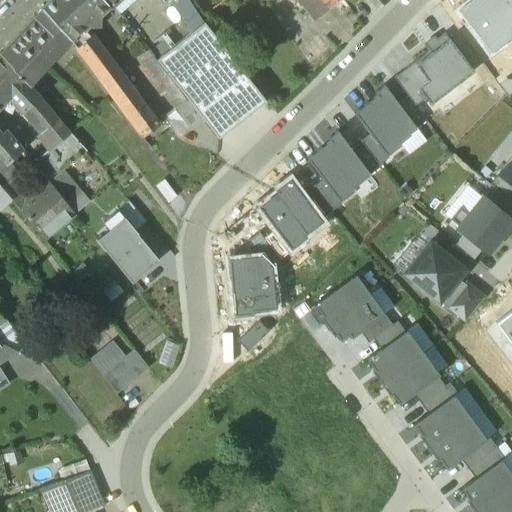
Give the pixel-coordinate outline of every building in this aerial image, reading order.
[(105,0),(49,0),(42,7),(71,39),(82,29),(109,4),(105,0)] [(203,22),(187,0),(168,0),(190,33),(203,22)] [(297,0),(312,18),(334,0),(297,0)] [(470,0),(457,10),(490,52),(511,35),(511,3),(509,6),(504,0),(470,0)] [(40,8),(18,33),(50,63),(69,40),(40,8)] [(190,33),(156,60),(187,100),(204,120),(218,137),(265,100),(203,22),(190,33)] [(82,29),(71,39),(76,44),(88,36),(82,29)] [(18,33),(0,52),(0,54),(25,80),(30,85),(50,63),(18,33)] [(76,44),(75,45),(141,134),(158,122),(91,33),(88,36),(76,44)] [(425,99),(430,105),(474,72),(444,33),(425,48),(429,52),(414,63),(427,81),(417,88),(425,99)] [(25,80),(0,54),(0,100),(2,103),(9,96),(25,80)] [(153,56),(140,65),(153,81),(164,72),(156,60),(153,56)] [(427,81),(414,63),(394,78),(407,96),(415,107),(425,99),(417,88),(427,81)] [(164,72),(153,81),(175,110),(187,100),(164,72)] [(25,80),(9,96),(24,112),(40,95),(30,85),(25,80)] [(376,97),(355,113),(387,156),(401,145),(399,142),(417,128),(415,127),(398,104),(384,86),(374,93),(376,97)] [(59,118),(40,95),(24,112),(42,132),(59,118)] [(407,96),(398,104),(415,127),(425,120),(415,107),(407,96)] [(187,100),(175,110),(190,131),(204,120),(187,100)] [(59,118),(42,132),(54,145),(69,131),(59,118)] [(23,150),(0,123),(0,155),(7,164),(23,150)] [(54,145),(32,163),(48,182),(63,170),(87,150),(69,131),(54,145)] [(369,175),(370,174),(352,150),(338,131),(328,139),(330,141),(307,159),(323,180),(340,202),(354,191),(352,188),(369,175)] [(387,156),(370,134),(360,141),(361,143),(379,165),(389,157),(387,156)] [(361,143),(352,150),(370,174),(380,167),(379,165),(361,143)] [(511,184),(511,157),(499,174),(511,184)] [(0,187),(1,189),(11,181),(0,167),(0,187)] [(89,201),(63,170),(49,181),(75,213),(89,201)] [(511,184),(499,174),(491,184),(493,186),(511,201),(511,184)] [(322,222),(320,220),(299,191),(289,179),(274,190),(276,193),(258,206),(275,229),(290,250),(292,249),(306,238),(304,235),(322,222)] [(164,180),(155,187),(167,203),(176,197),(164,180)] [(340,202),(323,180),(313,187),(331,211),(341,203),(340,202)] [(48,182),(16,206),(44,239),(75,213),(49,181),(48,182)] [(320,220),(331,211),(313,187),(309,183),(299,191),(320,220)] [(511,201),(493,186),(484,197),(508,217),(511,212),(511,201)] [(456,228),(489,254),(511,225),(511,219),(508,217),(484,197),(482,195),(467,214),(459,208),(449,219),(458,226),(456,228)] [(124,218),(135,231),(146,222),(128,201),(117,210),(124,218)] [(96,241),(133,283),(159,261),(137,235),(138,234),(135,231),(124,218),(96,241)] [(293,251),(292,249),(290,250),(275,229),(264,238),(281,260),(293,251)] [(271,267),(281,260),(264,238),(259,231),(248,240),(258,256),(262,256),(271,267)] [(404,274),(438,302),(457,279),(464,270),(429,242),(404,274)] [(228,260),(233,316),(253,314),(253,311),(275,309),(271,267),(262,256),(258,256),(228,260)] [(319,316),(326,326),(371,295),(356,275),(314,305),(321,315),(319,316)] [(457,279),(438,302),(446,307),(464,285),(457,279)] [(464,285),(446,307),(465,323),(485,298),(466,282),(464,285)] [(384,314),(371,295),(326,326),(334,337),(336,336),(341,342),(349,336),(351,339),(360,332),(384,314)] [(511,343),(511,310),(495,323),(510,344),(511,343)] [(384,314),(360,332),(369,343),(374,340),(393,326),(384,314)] [(236,340),(247,352),(268,332),(257,321),(236,340)] [(393,326),(374,340),(381,349),(405,332),(398,322),(393,326)] [(372,371),(381,384),(423,353),(407,331),(405,332),(381,349),(367,360),(374,370),(372,371)] [(0,343),(0,363),(18,352),(1,342),(0,343)] [(112,342),(91,359),(103,375),(125,358),(124,356),(112,342)] [(125,358),(103,375),(117,394),(149,368),(134,349),(124,356),(125,358)] [(439,375),(423,353),(381,384),(390,396),(392,395),(399,405),(413,395),(437,377),(439,375)] [(437,377),(413,395),(420,404),(444,387),(437,377)] [(444,387),(420,404),(428,415),(454,396),(457,393),(449,383),(444,387)] [(470,418),(454,396),(428,415),(414,425),(420,434),(419,436),(428,448),(470,418)] [(486,440),(470,418),(428,448),(437,461),(439,460),(446,470),(460,460),(486,440)] [(486,440),(460,460),(467,469),(496,448),(489,438),(486,440)] [(496,448),(467,469),(474,479),(501,460),(503,458),(496,448)] [(473,511),(476,511),(511,485),(511,474),(501,460),(474,479),(460,489),(467,499),(465,501),(473,511)] [(89,471),(41,488),(49,511),(88,511),(102,506),(89,471)] [(511,511),(511,485),(476,511),(511,511)]
